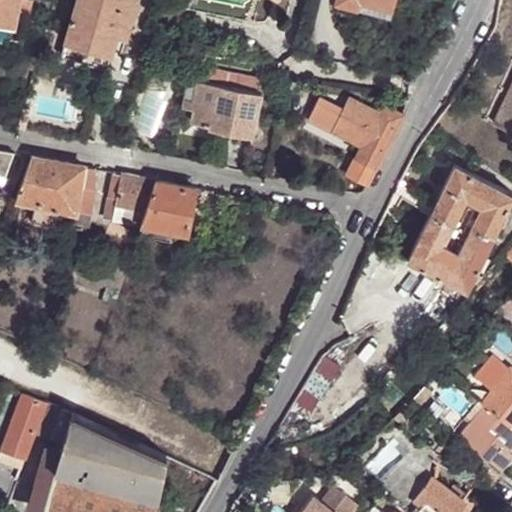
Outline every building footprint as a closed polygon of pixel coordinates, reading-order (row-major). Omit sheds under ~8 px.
[(21,11),(22,0),(0,0),(0,25),(18,29),(21,11)] [(77,0),(66,40),(112,53),(117,34),(127,37),(137,0),(77,0)] [(362,2),(394,10),(396,0),(339,0),(338,4),(360,9),(362,2)] [(392,17),(394,10),(362,2),(360,9),(392,17)] [(117,34),(112,53),(111,55),(121,58),(127,37),(117,34)] [(111,55),(112,53),(66,40),(62,54),(107,67),(111,55)] [(206,65),(202,80),(262,92),(265,78),(206,65)] [(202,80),(192,78),(186,105),(198,108),(196,120),(212,123),(210,128),(256,137),(265,93),(262,92),(202,80)] [(511,92),(495,128),(511,135),(511,92)] [(369,182),(402,117),(381,107),(380,109),(350,95),(343,109),(321,98),(312,116),(363,142),(349,173),(369,182)] [(123,137),(120,146),(138,150),(140,140),(123,137)] [(14,152),(0,149),(0,185),(1,186),(14,152)] [(84,165),(33,155),(16,198),(35,202),(60,208),(76,210),(80,187),(84,167),(84,165)] [(435,202),(429,213),(406,258),(462,285),(468,281),(511,194),(511,192),(454,164),(435,202)] [(96,168),(84,165),(84,167),(80,187),(76,210),(91,214),(95,193),(96,168)] [(122,173),(115,171),(109,196),(117,198),(113,218),(142,224),(147,209),(157,180),(122,173)] [(196,187),(157,180),(147,209),(142,224),(144,224),(149,224),(182,231),(188,232),(196,187)] [(395,186),(389,195),(399,200),(401,198),(420,207),(419,209),(429,213),(435,202),(424,197),(423,200),(403,191),(404,189),(395,186)] [(109,196),(105,217),(113,218),(117,198),(109,196)] [(60,208),(35,202),(31,221),(56,226),(60,208)] [(91,214),(76,210),(71,225),(87,228),(91,214)] [(180,237),(182,231),(149,224),(148,229),(149,233),(154,238),(155,238),(160,241),(166,242),(172,242),(174,241),(180,237)] [(131,256),(105,247),(94,278),(120,288),(131,256)] [(440,321),(455,305),(442,293),(427,309),(440,321)] [(511,364),(511,365),(482,401),(485,403),(511,425),(511,364)] [(35,433),(48,400),(23,393),(1,449),(25,458),(35,433)] [(63,443),(73,412),(48,400),(35,433),(51,439),(63,443)] [(511,443),(511,425),(485,403),(458,435),(500,469),(511,455),(511,452),(508,449),(511,443)] [(154,511),(168,455),(73,412),(63,443),(43,511),(154,511)] [(439,442),(432,450),(441,456),(448,448),(439,442)] [(415,511),(460,511),(461,511),(455,508),(462,497),(431,474),(412,497),(419,502),(413,511),(415,511)] [(320,499),(311,493),(296,511),(347,511),(356,501),(332,483),(320,499)] [(387,498),(381,494),(374,504),(380,508),(387,498)]
